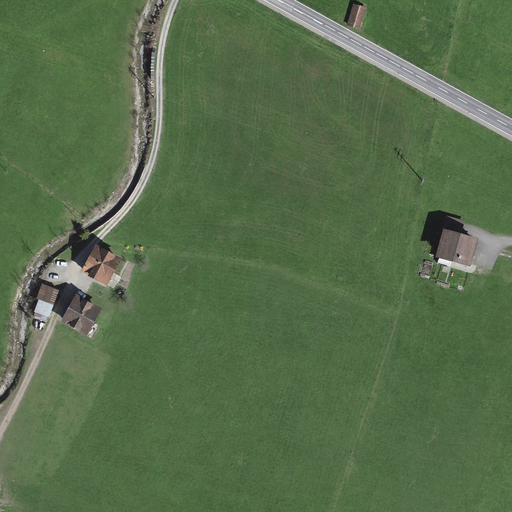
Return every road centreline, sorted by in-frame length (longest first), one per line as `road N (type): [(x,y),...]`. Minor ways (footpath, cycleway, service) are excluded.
road 1 (track): [(0,435),(78,263),(145,180),(175,0)]
road 2 (secondary): [(511,128),(277,0)]
